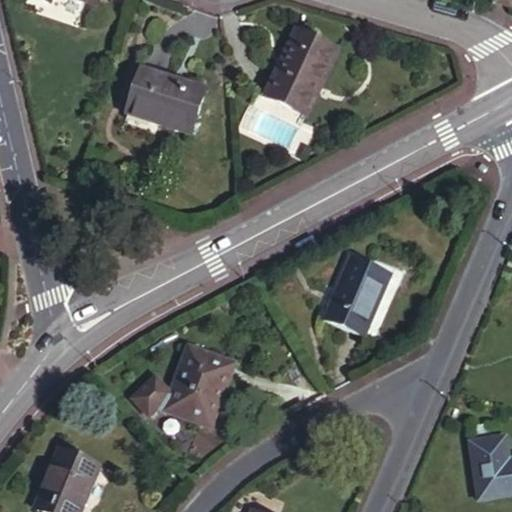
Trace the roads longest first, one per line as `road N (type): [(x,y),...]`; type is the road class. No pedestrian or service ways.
road 1 (residential): [(61,343),(511,101)]
road 2 (unclassified): [(435,384),(414,379),(266,451),(201,511)]
road 3 (residential): [(61,343),(0,84)]
road 4 (unclassified): [(435,384),(511,187)]
road 5 (residential): [(385,0),(446,19),(490,45),(511,79)]
road 6 (unclassified): [(376,511),(435,384)]
